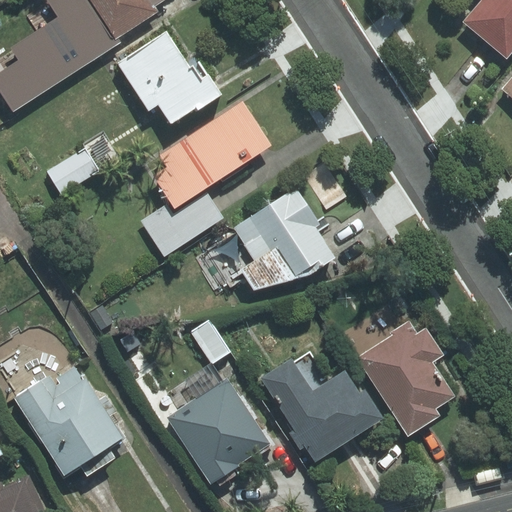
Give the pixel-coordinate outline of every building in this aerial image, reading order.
[(25,0),(36,13),(53,0),(25,0)] [(85,0),(90,7),(87,10),(94,20),(98,17),(116,42),(166,7),(163,3),(167,0),(85,0)] [(511,0),(483,0),(469,17),(511,52),(511,0)] [(173,126),(200,108),(202,111),(231,91),(216,69),(211,72),(203,59),(197,63),(173,27),(120,63),(153,111),(160,106),(173,126)] [(53,53),(0,85),(0,121),(69,79),(53,53)] [(159,174),(176,199),(143,220),(168,258),(229,217),(210,188),(279,143),(248,97),(171,148),(176,156),(170,160),(173,165),(159,174)] [(87,148),(48,172),(63,195),(125,156),(108,129),(84,143),(87,148)] [(301,183),(239,228),(260,257),(247,267),(275,305),(345,255),(323,225),(329,221),(301,183)] [(151,326),(132,299),(110,314),(129,341),(151,326)] [(450,353),(430,325),(422,331),(413,317),(408,320),(399,307),(350,342),(416,434),(447,411),(445,407),(464,394),(440,360),(450,353)] [(234,352),(210,319),(193,331),(217,364),(234,352)] [(265,376),(295,418),(289,423),(305,446),(312,441),(325,458),(391,411),(372,385),(367,388),(352,367),(332,381),(311,352),(301,359),(297,353),(265,376)] [(70,478),(85,468),(91,478),(121,458),(114,448),(129,438),(115,417),(121,413),(109,395),(103,400),(80,366),(55,383),(52,379),(18,401),(70,478)] [(233,374),(172,419),(223,488),(283,443),(233,374)] [(0,461),(8,457),(0,442),(0,461)] [(42,511),(27,480),(7,489),(4,483),(0,484),(0,511),(42,511)]
